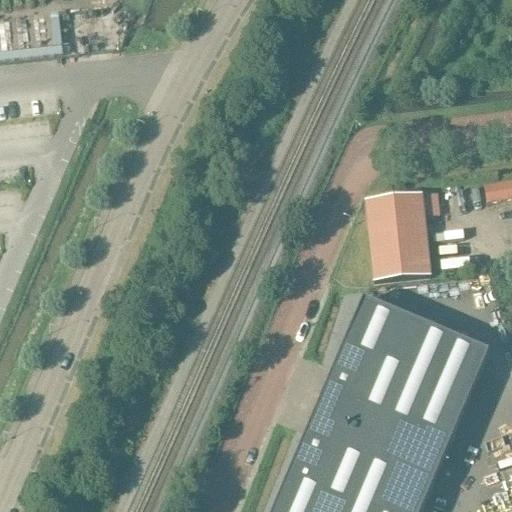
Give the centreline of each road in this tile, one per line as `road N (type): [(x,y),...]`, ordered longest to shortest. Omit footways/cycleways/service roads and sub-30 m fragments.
road 1 (unclassified): [(0,505),(141,161),(233,0)]
road 2 (unclassified): [(220,511),(359,175),(388,149),(511,135)]
